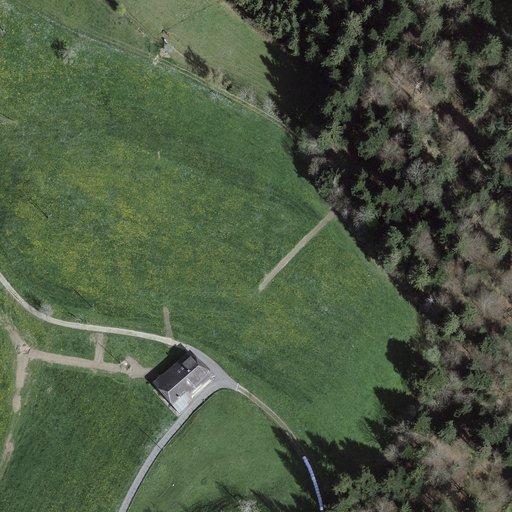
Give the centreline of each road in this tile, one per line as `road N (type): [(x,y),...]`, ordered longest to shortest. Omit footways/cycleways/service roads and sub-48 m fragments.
road 1 (track): [(0,276),(45,317),(164,339),(200,354),(224,377)]
road 2 (track): [(224,377),(288,431),(326,511)]
road 3 (track): [(224,377),(153,453),(122,511)]
